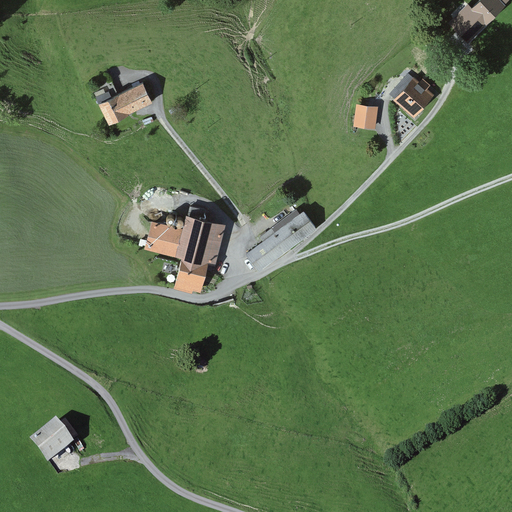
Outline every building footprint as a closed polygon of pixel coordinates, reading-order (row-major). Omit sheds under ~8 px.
[(511,8),(511,0),(486,0),(478,10),(471,4),(452,26),(478,48),(511,8)] [(442,94),(423,78),(400,104),(419,120),(442,94)] [(159,103),(149,80),(100,101),(110,124),(159,103)] [(378,130),(381,106),(361,103),(358,128),(378,130)] [(223,220),(187,212),(183,228),(152,221),(147,242),(184,251),(176,283),(198,288),(206,258),(213,260),(223,220)] [(319,227),(308,213),(250,254),(261,269),(319,227)] [(84,439),(69,419),(37,443),(51,463),(84,439)]
